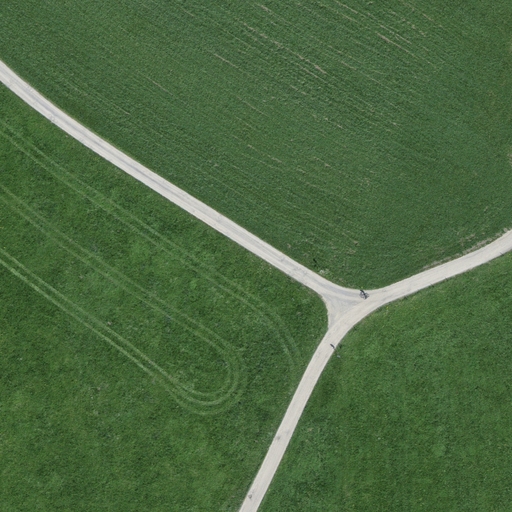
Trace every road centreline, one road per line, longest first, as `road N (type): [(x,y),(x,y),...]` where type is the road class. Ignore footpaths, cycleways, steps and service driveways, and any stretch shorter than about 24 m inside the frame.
road 1 (track): [(0,78),(48,118),(348,314)]
road 2 (track): [(348,314),(326,334),(242,511)]
road 3 (track): [(511,231),(449,270),(348,314)]
